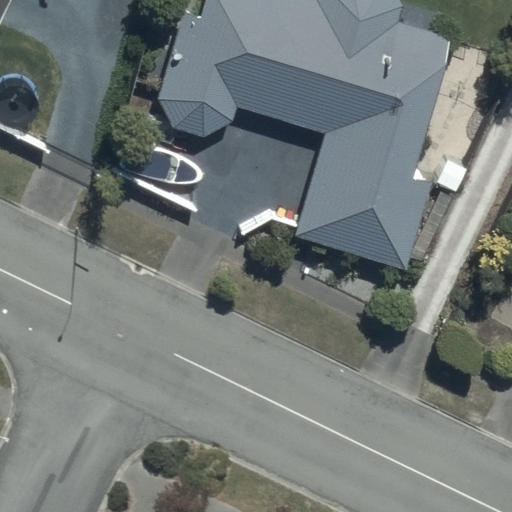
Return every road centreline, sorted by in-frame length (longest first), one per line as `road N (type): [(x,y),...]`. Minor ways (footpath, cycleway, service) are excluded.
road 1 (tertiary): [(498,511),(119,330)]
road 2 (residential): [(119,330),(32,511)]
road 3 (tertiary): [(119,330),(0,271)]
